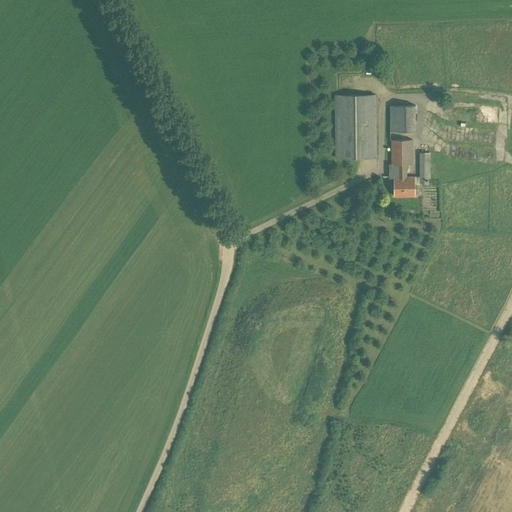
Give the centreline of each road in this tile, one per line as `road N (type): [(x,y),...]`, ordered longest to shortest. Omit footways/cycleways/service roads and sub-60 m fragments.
road 1 (unclassified): [(106,0),(209,195),(228,259),(189,386),(137,511)]
road 2 (track): [(511,304),(404,511)]
